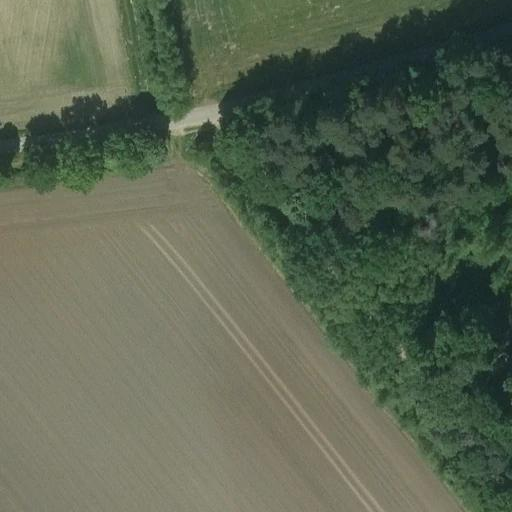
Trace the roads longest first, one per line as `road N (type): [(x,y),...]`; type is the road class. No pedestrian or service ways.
road 1 (unclassified): [(0,145),(212,109),(511,26)]
road 2 (track): [(511,497),(212,109)]
road 3 (track): [(123,0),(148,119)]
